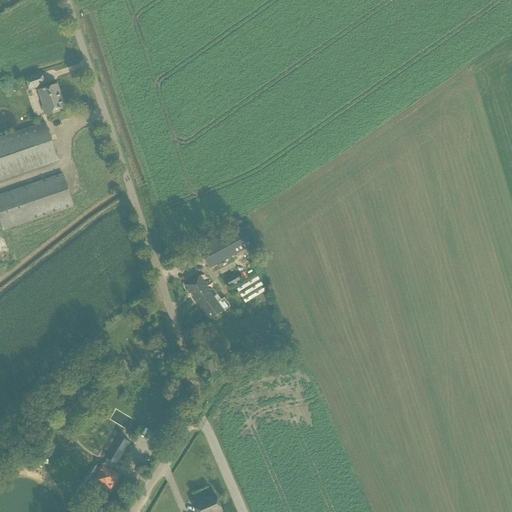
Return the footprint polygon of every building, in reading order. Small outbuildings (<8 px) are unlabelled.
[(40,73),(31,77),(25,79),(29,90),(37,87),(39,91),(38,91),(43,107),(45,106),(48,113),(65,108),(57,85),(45,89),(44,85),(40,73)] [(45,123),(35,126),(0,137),(0,180),(58,161),(45,123)] [(62,174),(53,177),(0,195),(0,222),(3,230),(73,207),(62,174)] [(242,228),(208,247),(199,251),(209,269),(251,246),(242,228)] [(235,286),(245,303),(266,290),(256,274),(235,286)] [(185,285),(210,321),(230,306),(224,297),(220,300),(213,289),(209,290),(199,276),(185,285)] [(233,277),(226,281),(229,287),(236,283),(235,281),(239,279),(238,276),(233,278),(233,277)] [(48,417),(40,407),(30,415),(38,426),(48,417)] [(118,475),(110,471),(114,463),(116,464),(129,442),(119,436),(106,458),(109,460),(105,467),(102,466),(100,470),(95,467),(88,478),(97,484),(92,492),(102,497),(107,490),(108,491),(118,475)] [(221,511),(215,495),(202,500),(202,499),(193,503),(196,511),(221,511)]
